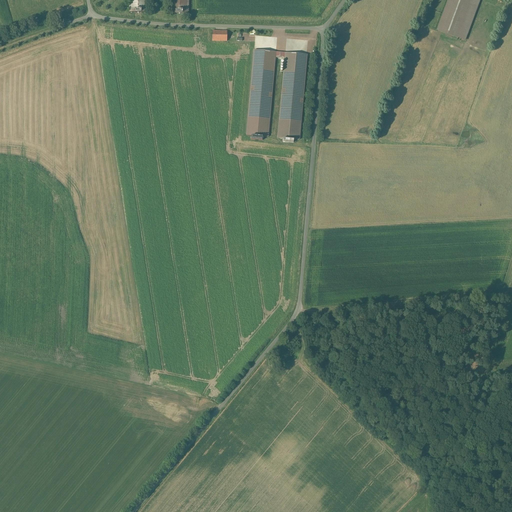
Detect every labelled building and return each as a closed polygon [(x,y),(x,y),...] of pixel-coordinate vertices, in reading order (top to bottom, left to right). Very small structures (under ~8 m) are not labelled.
[(146,13),(146,0),(130,0),(130,13),(146,13)] [(187,0),(170,0),(170,13),(187,14),(187,0)] [(448,0),(437,30),(464,41),(479,0),(448,0)] [(227,32),(212,31),(211,41),(226,41),(227,32)] [(306,55),(275,52),(254,50),(246,136),(251,136),(251,139),(262,141),(262,137),(268,137),(275,57),(282,58),(282,60),(284,60),(284,61),(283,73),(277,138),(283,139),(283,142),(293,142),(293,140),(299,140),(306,55)]
